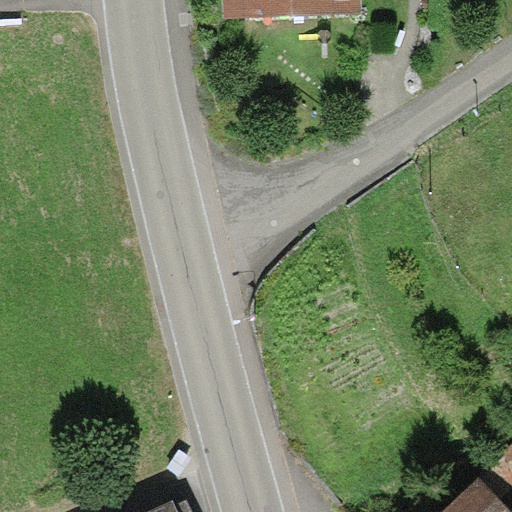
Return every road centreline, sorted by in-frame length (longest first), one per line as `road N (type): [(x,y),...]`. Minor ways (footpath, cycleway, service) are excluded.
road 1 (residential): [(178,232),(269,208),(511,54)]
road 2 (tertiary): [(178,232),(249,511)]
road 3 (tertiary): [(135,0),(178,232)]
